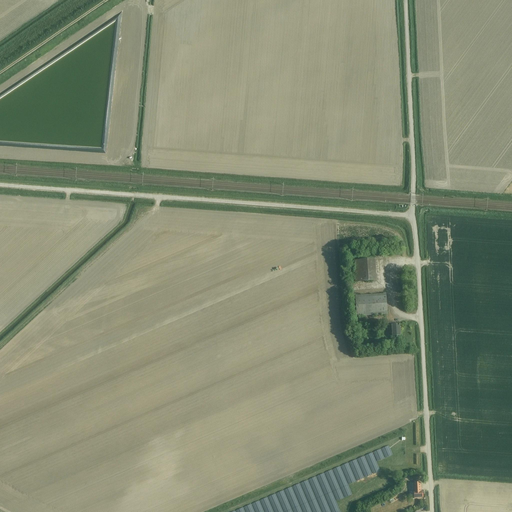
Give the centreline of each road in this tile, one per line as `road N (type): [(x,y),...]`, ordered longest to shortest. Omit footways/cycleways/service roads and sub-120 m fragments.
road 1 (unclassified): [(0,184),(412,215)]
road 2 (unclassified): [(431,511),(412,215)]
road 3 (unclassified): [(412,215),(405,0)]
road 4 (track): [(0,68),(103,0)]
